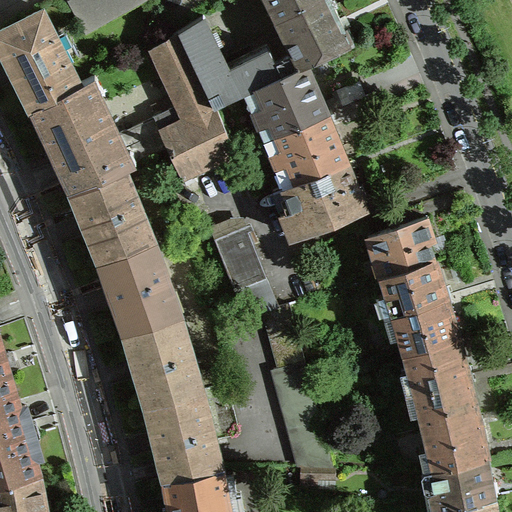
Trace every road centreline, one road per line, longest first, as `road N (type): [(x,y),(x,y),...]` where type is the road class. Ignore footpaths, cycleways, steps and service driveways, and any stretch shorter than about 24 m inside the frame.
road 1 (tertiary): [(0,179),(62,339),(109,511)]
road 2 (tertiary): [(511,235),(462,90),(420,0)]
